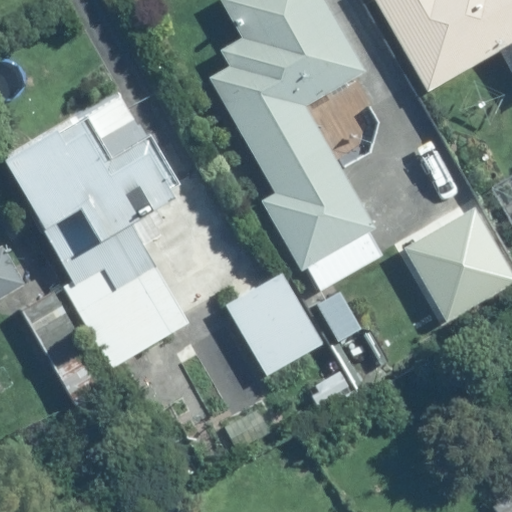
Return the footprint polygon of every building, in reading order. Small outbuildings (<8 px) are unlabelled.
[(365,76),(322,0),(215,0),(235,37),(217,47),(225,63),(203,74),(272,193),(258,201),(298,272),(303,269),(317,293),(385,254),(371,228),(375,226),(308,109),(365,76)] [(511,0),(372,0),(424,93),(511,44),(511,0)] [(58,291),(107,370),(191,324),(133,217),(181,187),(122,93),(80,119),(77,113),(0,159),(0,174),(35,235),(43,230),(72,284),(58,291)] [(0,303),(2,302),(8,312),(49,286),(19,237),(0,248),(0,303)] [(282,270),(223,305),(266,379),(325,344),(282,270)] [(107,370),(58,291),(22,311),(77,413),(118,391),(107,370)] [(511,511),(511,496),(495,508),(497,511),(511,511)]
